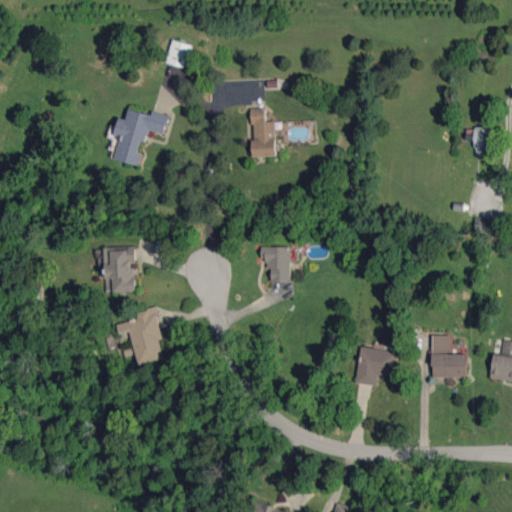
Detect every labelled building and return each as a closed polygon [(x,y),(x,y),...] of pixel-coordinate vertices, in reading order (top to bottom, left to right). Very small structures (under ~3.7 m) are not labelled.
[(167,63),(187,67),(192,44),(172,40),(167,63)] [(254,156),(277,156),(276,121),(267,122),(266,107),(252,108),(254,156)] [(116,159),(140,165),(143,153),(139,152),(142,140),(147,141),(150,130),(165,134),(170,115),(153,110),(152,114),(129,109),(127,119),(120,117),(115,135),(121,136),(116,159)] [(491,154),(492,127),(476,126),(475,154),(491,154)] [(496,232),(496,217),(476,217),(477,232),(496,232)] [(105,247),(107,292),(136,291),(134,262),(137,262),(136,246),(105,247)] [(291,282),(291,246),(262,247),(262,259),(270,259),(270,282),(291,282)] [(118,323),(121,334),(131,332),(139,364),(165,358),(160,339),(164,338),(156,307),(137,312),(138,319),(118,323)] [(450,335),(433,335),(434,351),(450,351),(450,335)] [(494,353),(491,378),(511,380),(511,340),(504,339),(502,354),(494,353)] [(398,352),(362,346),(357,382),(377,385),(379,374),(394,376),(398,352)] [(467,354),(433,353),(433,376),(467,377),(467,354)] [(249,511),(291,511),(252,503),(249,511)] [(334,511),(351,511),(353,507),(336,503),(334,511)]
